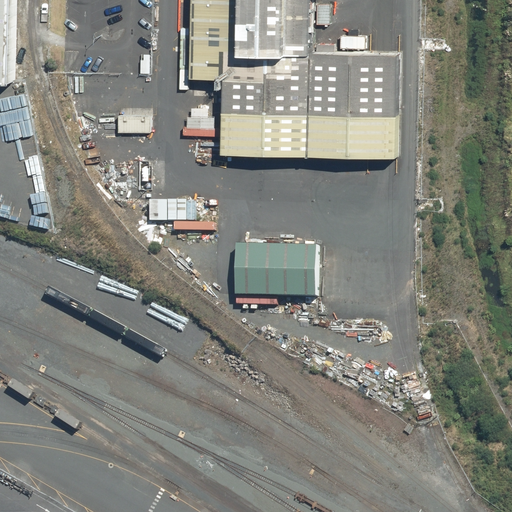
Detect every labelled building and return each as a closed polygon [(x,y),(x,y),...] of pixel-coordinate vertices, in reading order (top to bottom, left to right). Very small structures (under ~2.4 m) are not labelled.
[(0,0),(0,82),(7,83),(8,0),(0,0)] [(400,152),(402,53),(315,51),(248,49),(249,0),(197,0),(196,74),(232,75),(230,149),(400,152)] [(249,0),(248,49),(315,51),(316,0),(249,0)] [(331,5),(317,5),(317,26),(331,26),(331,5)] [(349,30),(349,35),(340,35),(339,51),(366,52),(366,36),(359,36),(359,30),(349,30)] [(153,108),(121,108),(120,130),(152,131),(153,108)] [(187,201),(149,203),(149,224),(188,223),(187,201)] [(241,244),(240,294),(321,296),(322,245),(241,244)] [(401,263),(324,261),(323,304),(400,306),(401,263)]
